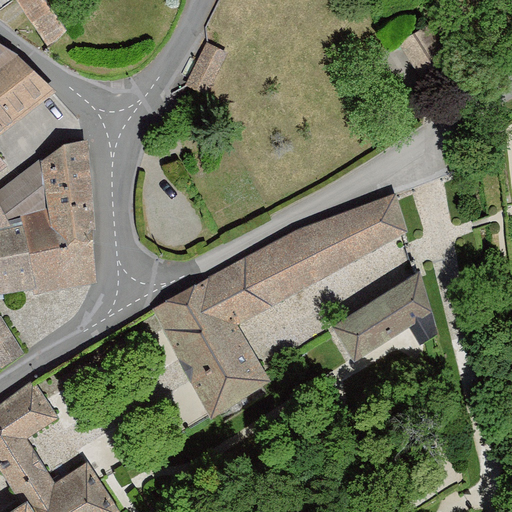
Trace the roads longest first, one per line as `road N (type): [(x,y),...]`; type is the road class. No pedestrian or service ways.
road 1 (residential): [(124,304),(400,158),(511,81)]
road 2 (residential): [(201,0),(143,99),(118,122),(111,150),(124,304)]
road 3 (track): [(118,122),(0,31)]
road 4 (residential): [(124,304),(0,373)]
